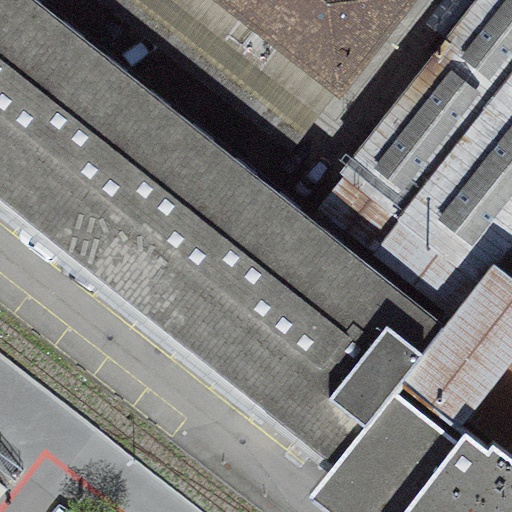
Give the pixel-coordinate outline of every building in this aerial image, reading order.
[(0,0),(0,194),(333,458),(334,459),(401,374),(403,372),(443,321),(36,0),(0,0)] [(109,0),(289,142),(332,86),(222,0),(109,0)] [(222,0),(332,86),(337,90),(408,0),(222,0)] [(434,52),(438,55),(346,172),(511,302),(511,0),(481,0),(449,42),(444,39),(439,45),(434,52)] [(511,302),(346,172),(345,171),(316,207),(450,312),(443,321),(403,372),(461,418),(468,417),(493,436),(511,451),(511,302)] [(511,511),(511,451),(493,436),(488,442),(401,374),(334,459),(333,458),(308,490),(335,511),(511,511)]
